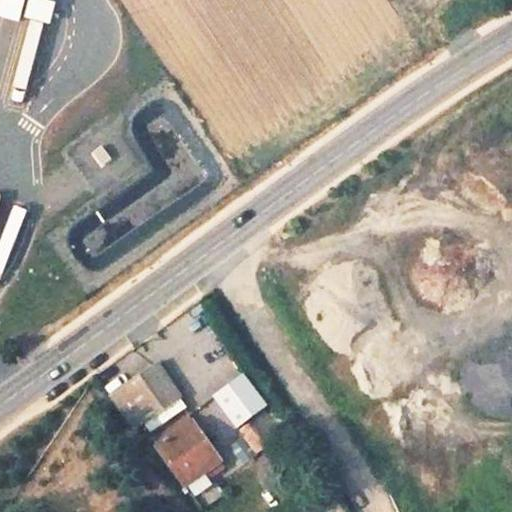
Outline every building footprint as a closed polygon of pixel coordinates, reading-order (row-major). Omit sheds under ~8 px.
[(43,0),(38,0),(33,19),(58,26),(64,5),(43,0)] [(89,138),(69,156),(101,188),(133,157),(115,138),(101,151),(89,138)] [(162,368),(114,401),(137,434),(185,400),(162,368)] [(270,409),(248,378),(229,391),(250,422),(270,409)] [(229,471),(193,419),(159,445),(190,489),(208,476),(212,484),(229,471)] [(427,511),(443,511),(445,511),(427,490),(416,499),(427,511)]
